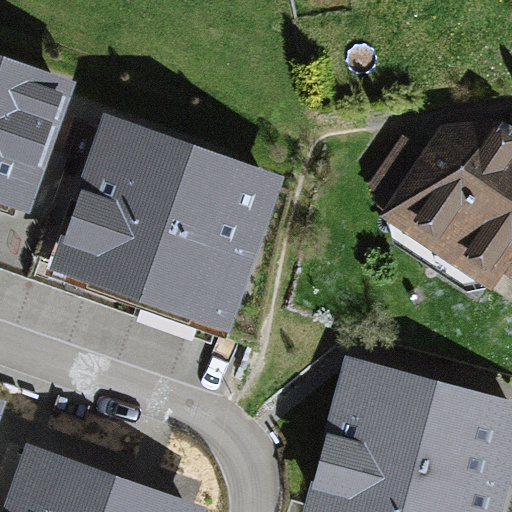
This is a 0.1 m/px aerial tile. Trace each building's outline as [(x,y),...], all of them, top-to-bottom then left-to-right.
[(64,88),(0,65),(0,187),(25,196),(64,88)] [(272,183),(118,128),(71,260),(226,314),(272,183)] [(421,173),(394,156),(368,195),(494,279),(511,256),(511,253),(511,146),(489,131),(449,133),(421,173)] [(491,511),(511,437),(511,410),(360,369),(323,505),(350,511),(491,511)] [(192,511),(40,458),(20,511),(192,511)]
